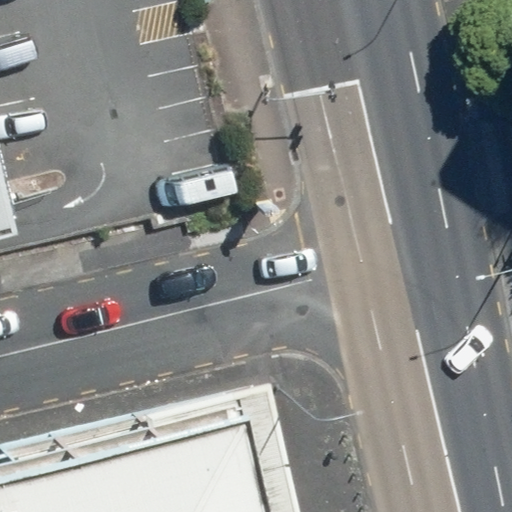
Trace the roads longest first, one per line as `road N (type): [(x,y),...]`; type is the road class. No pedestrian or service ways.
road 1 (residential): [(0,354),(404,261)]
road 2 (primary): [(346,0),(404,261)]
road 3 (primary): [(404,261),(463,511)]
